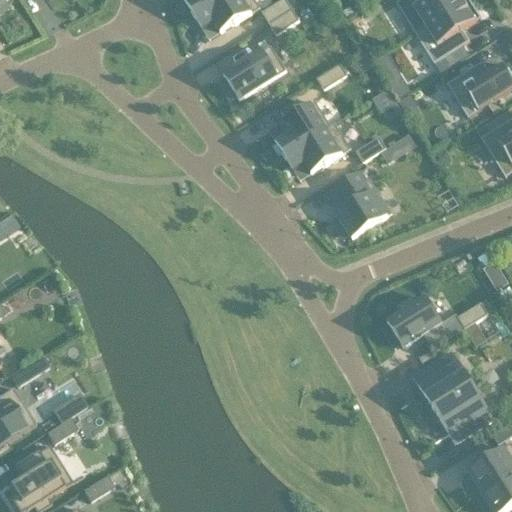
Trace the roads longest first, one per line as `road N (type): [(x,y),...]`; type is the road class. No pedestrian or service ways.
road 1 (residential): [(429,511),(334,337)]
road 2 (residential): [(342,288),(511,218)]
road 3 (residential): [(199,169),(289,250)]
road 4 (residential): [(289,250),(219,153)]
